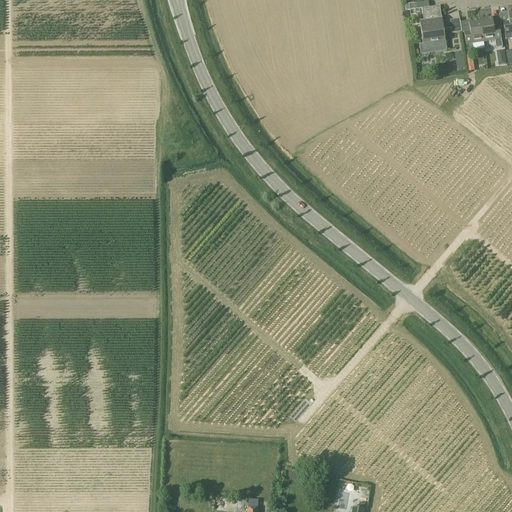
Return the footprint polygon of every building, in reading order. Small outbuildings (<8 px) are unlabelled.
[(405,6),(406,12),(422,10),(424,22),(420,23),(423,45),(445,42),(440,7),(429,9),(428,2),(405,6)] [(511,36),(511,35),(511,34),(511,13),(506,14),(507,23),(503,23),(505,41),(511,39),(511,36)] [(488,21),(478,23),(481,43),(495,41),(496,49),(502,48),(501,40),(499,29),(493,30),(492,21),(488,21)] [(472,45),(481,43),(478,23),(467,24),(468,33),(464,33),(466,50),(473,49),(472,45)] [(472,56),(465,57),(468,73),(474,72),(472,56)]
